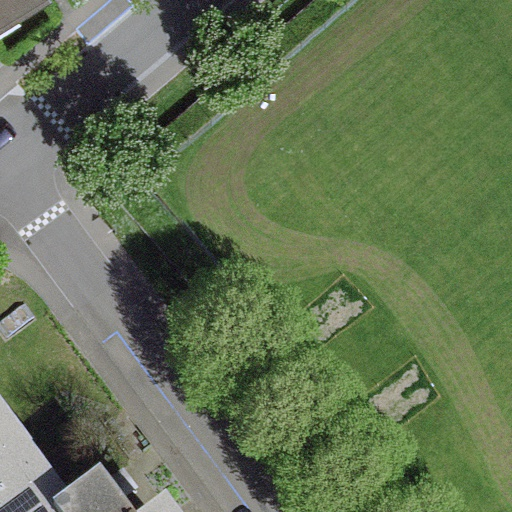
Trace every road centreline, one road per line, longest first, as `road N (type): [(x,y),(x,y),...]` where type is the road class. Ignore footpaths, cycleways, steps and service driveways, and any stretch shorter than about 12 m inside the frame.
road 1 (residential): [(252,511),(0,171)]
road 2 (residential): [(0,142),(169,0)]
